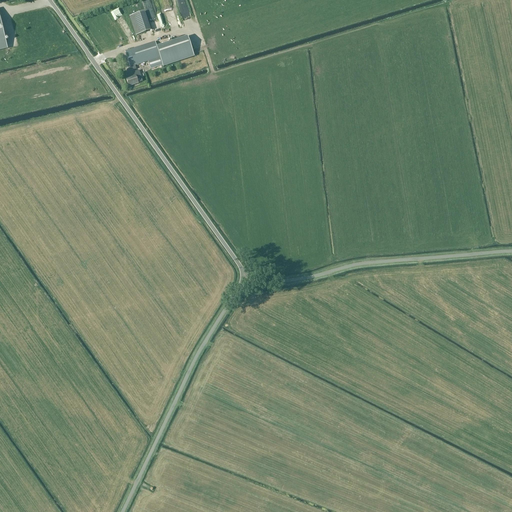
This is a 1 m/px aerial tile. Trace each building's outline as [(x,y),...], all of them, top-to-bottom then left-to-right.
[(146,0),(142,2),(147,16),(153,14),(148,0),(146,0)] [(164,6),(168,24),(175,22),(170,5),(164,6)] [(144,12),(130,17),(136,36),(150,31),(144,12)] [(156,47),(155,42),(125,52),(131,71),(136,69),(135,66),(148,62),(151,70),(163,65),(163,67),(194,57),(188,36),(156,47)] [(133,77),(126,79),(128,87),(138,84),(136,79),(141,78),(139,71),(132,73),(133,77)]
